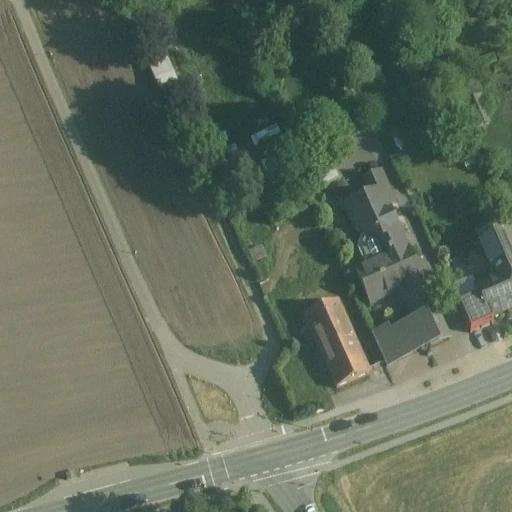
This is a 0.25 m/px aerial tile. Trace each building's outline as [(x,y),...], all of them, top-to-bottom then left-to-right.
[(164,53),(144,62),(161,100),(181,91),(164,53)] [(482,109),(471,114),(477,129),(489,124),(482,109)] [(326,151),(299,165),(313,194),(341,180),(326,151)] [(276,187),(289,217),(308,209),(294,179),(276,187)] [(276,187),(258,195),(271,225),(289,217),(276,187)] [(387,258),(405,250),(400,238),(403,231),(396,229),(386,208),(396,204),(389,189),(345,209),(356,233),(362,236),(380,243),(387,258)] [(511,234),(503,239),(511,258),(511,234)] [(357,250),(365,268),(387,258),(380,243),(362,236),(357,250)] [(493,281),(511,273),(511,258),(503,239),(480,249),(493,281)] [(400,292),(420,284),(422,283),(407,249),(405,250),(387,258),(365,268),(355,273),(370,306),(400,292)] [(480,300),(458,309),(470,335),(493,325),(490,320),(511,310),(511,273),(493,281),(475,289),(480,300)] [(415,324),(417,329),(436,320),(420,284),(400,292),(415,324)] [(335,304),(304,317),(336,390),(367,376),(335,304)] [(415,324),(388,336),(399,360),(425,348),(426,350),(445,341),(436,320),(417,329),(415,324)] [(386,331),(372,338),(386,368),(400,361),(399,360),(388,336),(386,331)]
